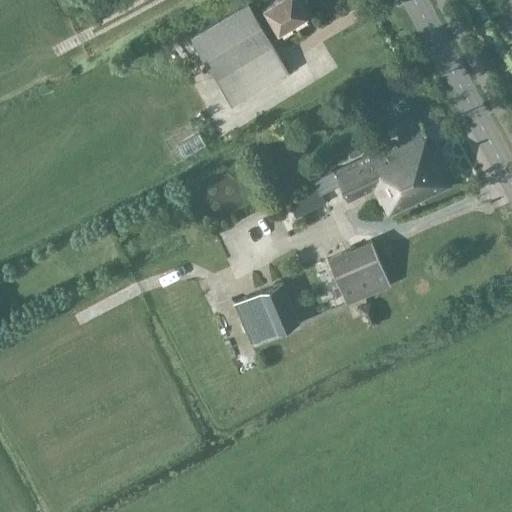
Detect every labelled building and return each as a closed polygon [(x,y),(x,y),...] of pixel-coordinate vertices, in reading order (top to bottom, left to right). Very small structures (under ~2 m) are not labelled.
[(277,34),(308,16),(298,0),(274,0),(262,8),(255,13),(247,1),(190,36),(187,30),(167,42),(184,71),(204,59),(216,78),(231,106),(289,72),(273,42),(270,37),(277,33),(277,34)] [(186,151),(200,138),(190,127),(176,140),(186,151)] [(319,194),(323,193),(340,185),(347,201),(372,189),(379,204),(382,204),(388,215),(452,184),(423,128),(312,180),(315,186),(319,194)] [(329,258),(347,303),(392,284),(373,240),(329,258)] [(250,344),(301,323),(283,282),(233,303),(250,344)] [(357,307),(366,328),(380,322),(370,301),(357,307)]
